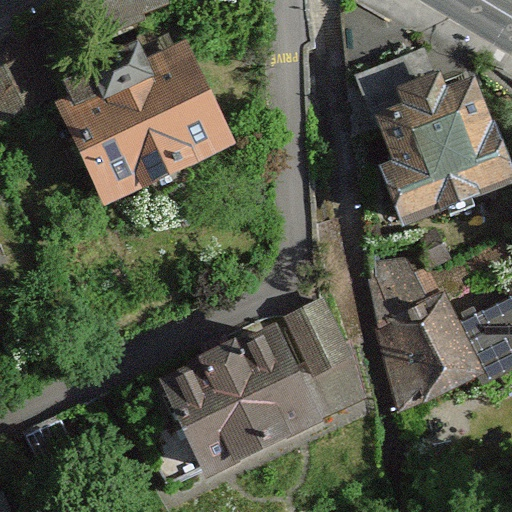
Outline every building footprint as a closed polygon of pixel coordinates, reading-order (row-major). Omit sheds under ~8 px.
[(172,6),(169,0),(91,0),(104,34),(172,6)] [(0,45),(0,118),(60,91),(32,31),(0,45)] [(56,104),(108,223),(240,165),(188,46),(56,104)] [(511,167),(511,156),(476,82),(449,94),(437,68),(389,90),(397,105),(365,120),(391,174),(373,183),(393,224),(511,167)] [(324,293),(154,366),(202,476),(371,403),(324,293)] [(449,298),(374,331),(409,407),(511,361),(511,308),(464,330),(449,298)]
